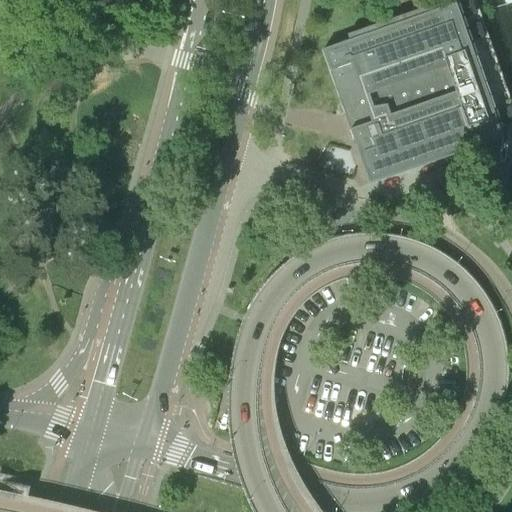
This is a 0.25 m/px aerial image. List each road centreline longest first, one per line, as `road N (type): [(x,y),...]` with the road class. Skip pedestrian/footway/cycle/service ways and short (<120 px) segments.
road 1 (primary): [(269,511),(241,417),(245,366),(269,302),(303,270),(350,250),(421,259),(473,302),(494,364),(480,430),(434,481),(391,499),(349,502),(137,450)]
road 2 (secondary): [(137,450),(174,342),(264,0)]
road 3 (secondary): [(207,0),(120,324)]
road 4 (secondary): [(120,324),(12,417)]
